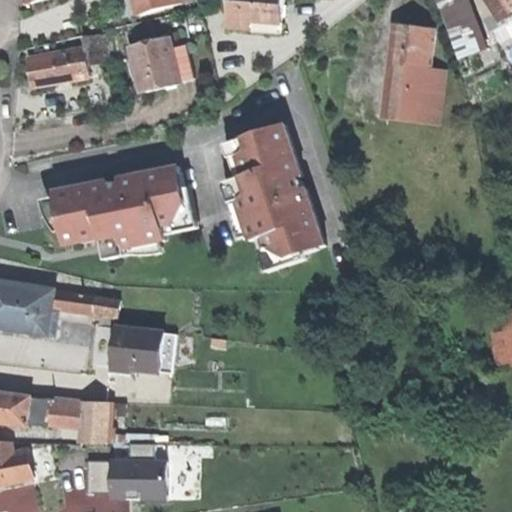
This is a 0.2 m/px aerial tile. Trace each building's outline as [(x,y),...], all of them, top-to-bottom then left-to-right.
[(136,0),(141,15),(183,3),(182,0),(136,0)] [(285,0),(233,0),(232,20),(283,24),(285,0)] [(436,0),(461,59),(481,50),(462,0),(436,0)] [(488,0),(500,20),(511,12),(511,9),(506,0),(488,0)] [(415,29),(397,27),(393,67),(429,71),(429,70),(433,31),(415,29)] [(185,34),(171,38),(181,81),(196,78),(185,34)] [(69,42),(72,53),(86,50),(89,65),(110,61),(105,35),(69,42)] [(171,38),(131,47),(138,73),(143,94),(182,84),(181,81),(171,38)] [(72,53),(31,61),(34,74),(36,86),(91,76),(89,65),(86,50),(72,53)] [(424,110),(429,71),(393,67),(388,106),(424,110)] [(445,72),(429,70),(429,71),(424,110),(441,112),(445,72)] [(422,125),(424,110),(388,106),(387,118),(386,121),(422,125)] [(385,131),(386,121),(387,118),(356,115),(355,128),(385,131)] [(287,125),(234,143),(252,193),(258,191),(263,206),(257,208),(276,263),(328,245),(308,188),(304,189),(300,177),(304,176),(287,125)] [(109,182),(56,193),(59,206),(63,224),(76,221),(81,244),(120,236),(119,229),(134,226),(135,232),(192,221),(181,167),(121,179),(122,183),(110,185),(109,182)] [(58,291),(0,281),(0,327),(51,336),(55,309),(58,291)] [(72,293),(58,291),(55,309),(69,311),(72,293)] [(98,297),(72,293),(69,311),(95,316),(97,306),(98,297)] [(111,299),(98,297),(97,306),(110,308),(111,299)] [(167,334),(119,329),(117,350),(116,369),(163,373),(167,334)] [(179,335),(167,334),(163,373),(175,374),(179,335)] [(0,421),(1,422),(25,424),(28,400),(28,397),(0,393),(0,421)] [(54,403),(54,413),(84,415),(84,402),(84,400),(55,397),(54,403)] [(53,426),(54,413),(54,403),(28,400),(25,424),(53,426)] [(113,403),(84,402),(84,415),(83,442),(112,443),(112,417),(113,403)] [(128,403),(113,403),(112,417),(128,417),(128,403)] [(0,441),(0,456),(14,453),(14,442),(0,441)] [(88,511),(74,441),(29,450),(35,478),(34,478),(41,511),(88,511)] [(164,457),(163,442),(140,443),(140,457),(95,458),(96,498),(187,496),(186,457),(164,457)] [(0,456),(0,484),(34,478),(35,478),(29,450),(14,453),(0,456)]
